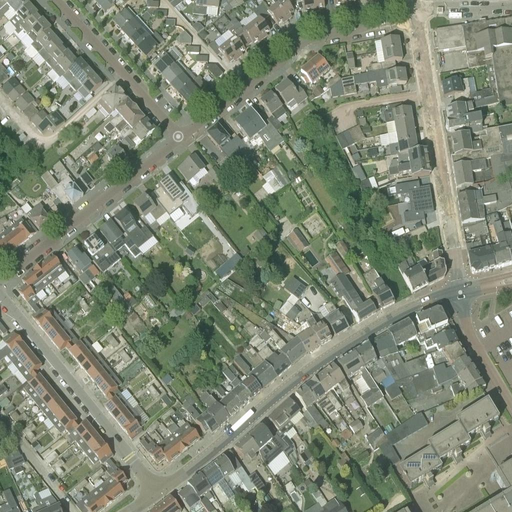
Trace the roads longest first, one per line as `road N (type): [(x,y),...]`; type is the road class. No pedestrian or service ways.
road 1 (tertiary): [(158,493),(310,369),(399,314),(459,292)]
road 2 (residential): [(459,292),(415,20)]
road 3 (residential): [(181,138),(306,41),(415,20)]
road 4 (residential): [(158,493),(0,296)]
road 5 (residential): [(0,280),(181,138)]
road 6 (residential): [(181,138),(55,0)]
road 7 (residential): [(511,407),(469,336),(459,292)]
